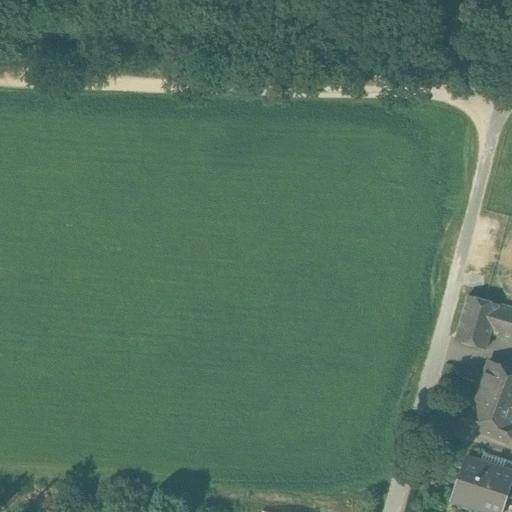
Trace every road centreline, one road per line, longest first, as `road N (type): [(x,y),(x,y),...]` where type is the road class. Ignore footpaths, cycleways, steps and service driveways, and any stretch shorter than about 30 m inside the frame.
road 1 (track): [(0,74),(461,90)]
road 2 (residential): [(396,511),(508,92)]
